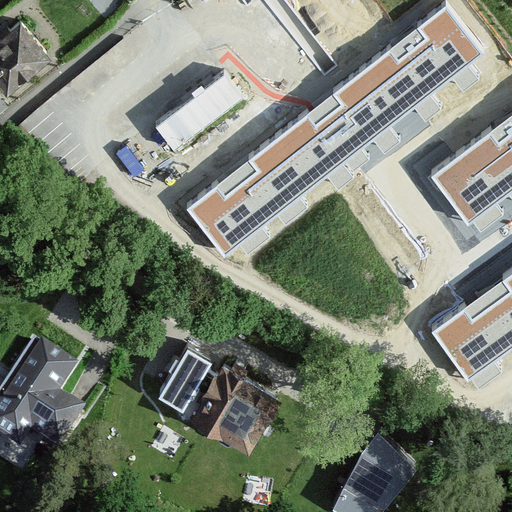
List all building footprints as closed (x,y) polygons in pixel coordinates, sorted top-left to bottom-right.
[(484,48),(447,1),(188,202),(225,250),(484,48)] [(20,20),(0,36),(0,84),(4,82),(7,86),(48,52),(20,20)] [(154,154),(245,89),(226,62),(135,128),(154,154)] [(511,185),(511,109),(431,170),(468,219),(511,185)] [(511,342),(511,267),(432,325),(468,374),(511,342)] [(2,387),(11,392),(0,408),(0,433),(18,445),(31,426),(59,445),(82,410),(55,393),(73,364),(34,339),(2,387)] [(287,399),(187,340),(157,391),(257,450),(287,399)] [(338,375),(323,366),(310,387),(325,396),(338,375)] [(378,426),(333,502),(351,511),(368,511),(415,461),(378,426)]
